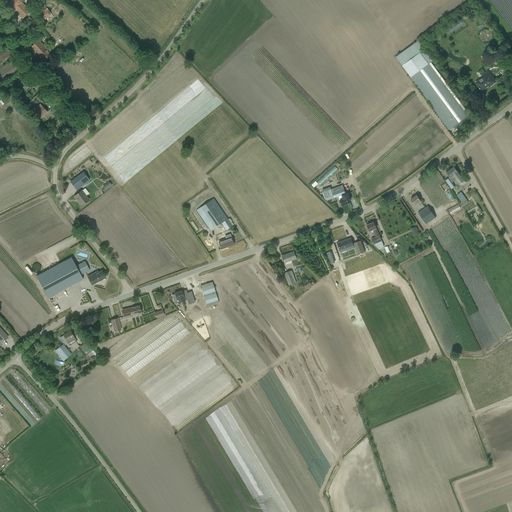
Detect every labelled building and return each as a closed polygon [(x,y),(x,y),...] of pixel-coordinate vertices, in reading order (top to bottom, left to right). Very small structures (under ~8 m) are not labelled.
[(23,19),(26,15),(30,11),(22,3),(24,0),(11,0),(11,1),(7,5),(23,19)] [(45,20),(52,14),(46,8),(40,13),(45,20)] [(16,29),(20,34),(25,39),(40,24),(34,17),(31,19),(29,18),(20,26),(16,29)] [(47,49),(38,40),(31,46),(45,61),(51,55),(49,53),(51,50),(49,48),(47,49)] [(395,57),(410,77),(415,74),(449,121),(448,122),(450,124),(451,123),(453,126),(467,116),(428,64),(433,60),(425,49),(418,40),(395,57)] [(0,62),(8,57),(12,54),(6,46),(2,49),(0,50),(0,62)] [(15,59),(11,61),(0,68),(0,84),(18,72),(22,69),(15,59)] [(477,82),(480,85),(483,89),(490,84),(491,85),(494,83),(494,82),(495,81),(494,81),(491,77),(488,72),(481,77),(482,78),(477,82)] [(39,120),(43,115),(47,112),(40,104),(37,107),(39,108),(33,113),(39,120)] [(332,162),(316,179),(320,183),(337,166),(332,162)] [(464,180),(454,167),(446,172),(450,177),(448,178),(445,180),(451,189),(454,187),(451,182),(455,180),(454,178),(455,177),(460,184),(464,180)] [(83,172),(70,182),(77,190),(90,180),(83,172)] [(338,196),(340,201),(342,206),(349,203),(348,201),(351,200),(349,196),(349,197),(348,193),(345,194),(342,185),(323,192),(325,199),(333,196),(334,198),(338,196)] [(450,197),(453,195),(447,186),(443,189),(450,197)] [(82,205),(86,202),(89,200),(82,190),(74,196),(77,200),(77,199),(82,205)] [(468,202),(466,198),(465,197),(461,192),(456,195),(462,202),(459,204),(461,207),(468,202)] [(423,204),(419,199),(417,195),(411,199),(414,203),(415,205),(417,203),(420,206),(423,204)] [(196,210),(199,214),(210,230),(221,223),(226,230),(228,229),(232,226),(213,198),(196,210)] [(457,201),(446,206),(449,212),(460,207),(457,201)] [(425,208),(418,213),(426,224),(436,217),(428,206),(425,208)] [(380,250),(383,246),(374,222),(367,225),(369,229),(369,231),(373,230),(376,237),(371,239),(373,241),(374,244),(380,250)] [(218,242),(219,245),(221,249),(222,249),(221,249),(227,247),(234,244),(230,235),(226,236),(225,237),(226,239),(218,242)] [(354,247),(352,243),(351,238),(350,238),(351,239),(338,243),(338,242),(339,247),(341,251),(354,247)] [(358,254),(365,252),(361,241),(354,243),(358,254)] [(297,259),(296,256),(294,252),(282,256),(284,261),(284,263),(297,259)] [(81,275),(76,266),(71,257),(36,276),(48,298),(83,279),(80,275),(81,275)] [(76,266),(81,275),(90,270),(85,261),(76,266)] [(98,271),(87,276),(92,285),(106,277),(102,270),(98,272),(98,271)] [(289,285),(296,283),(291,270),(284,273),(289,285)] [(174,304),(185,301),(182,291),(174,293),(175,294),(171,295),(174,304)] [(185,302),(190,318),(202,314),(197,303),(196,298),(185,302)] [(131,315),(141,313),(139,306),(132,307),(133,311),(130,311),(130,314),(131,314),(131,315)] [(132,318),(131,315),(131,314),(130,314),(130,311),(133,311),(132,307),(122,310),(124,317),(124,320),(132,318)] [(154,313),(156,319),(164,316),(162,310),(154,313)] [(111,320),(114,331),(116,331),(121,330),(118,318),(111,320)] [(65,345),(68,343),(75,340),(70,331),(63,335),(59,337),(63,344),(64,343),(65,345)] [(80,346),(85,352),(86,351),(86,350),(89,348),(90,347),(85,342),(80,346)] [(68,351),(63,344),(55,351),(60,357),(68,351)] [(9,426),(6,422),(1,427),(1,426),(0,427),(0,433),(1,435),(5,431),(4,429),(9,426)]
